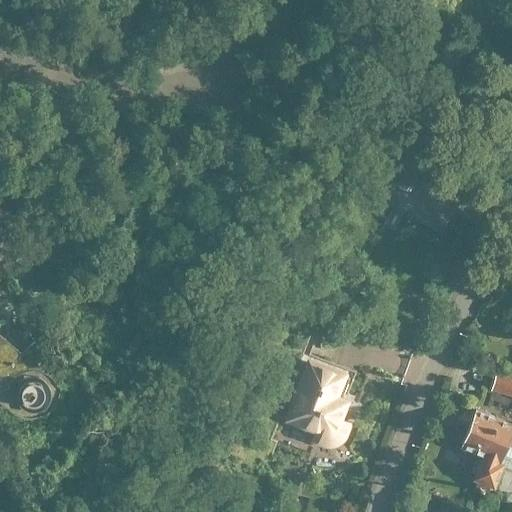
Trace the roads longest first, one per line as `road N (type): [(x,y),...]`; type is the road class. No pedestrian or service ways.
road 1 (residential): [(0,63),(103,91),(195,84),(226,69),(284,0)]
road 2 (residential): [(378,511),(446,327),(511,218)]
